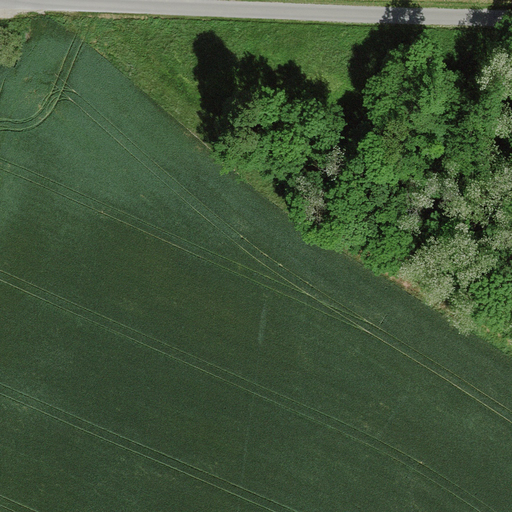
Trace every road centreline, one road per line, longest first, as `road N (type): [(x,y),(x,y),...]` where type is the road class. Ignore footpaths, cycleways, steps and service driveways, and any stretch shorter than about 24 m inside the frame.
road 1 (track): [(511,334),(318,223),(83,38),(80,2)]
road 2 (unclassified): [(511,19),(29,0)]
